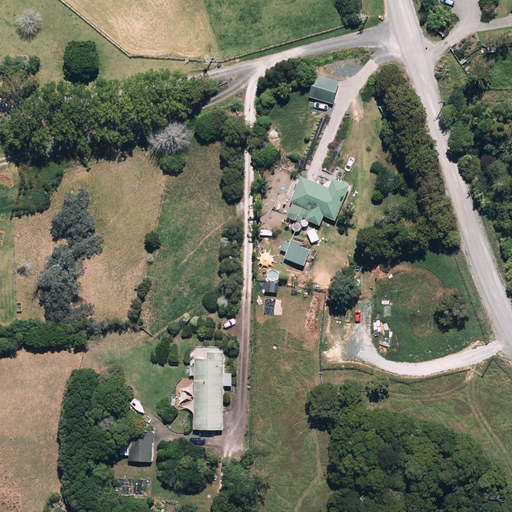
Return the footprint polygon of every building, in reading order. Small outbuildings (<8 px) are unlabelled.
[(338,80),(314,75),(309,99),(332,104),(338,80)] [(329,190),(300,179),(286,214),(321,228),(325,217),(335,222),(349,186),(333,180),(329,190)] [(309,249),(289,242),(282,260),(301,268),(309,249)] [(224,357),(196,356),(193,428),(221,430),(224,357)] [(155,433),(126,430),(124,460),(153,463),(155,433)]
